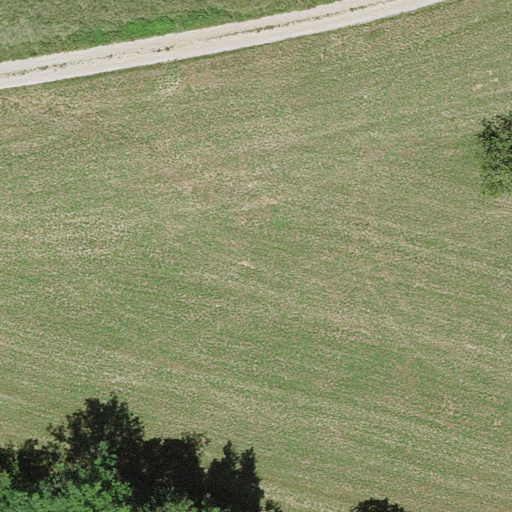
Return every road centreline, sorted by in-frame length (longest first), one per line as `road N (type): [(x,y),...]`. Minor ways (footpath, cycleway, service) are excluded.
road 1 (track): [(380,0),(0,77)]
road 2 (track): [(0,482),(129,511)]
